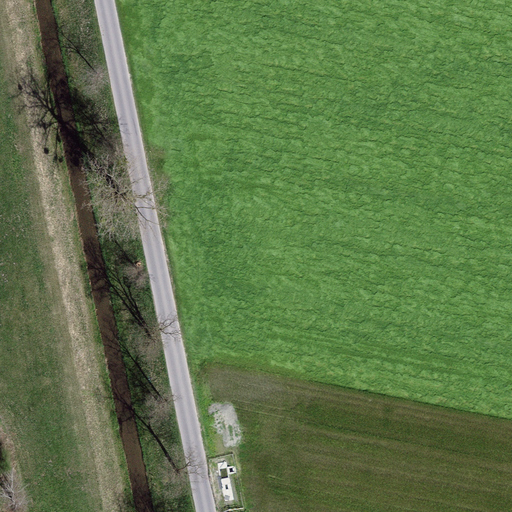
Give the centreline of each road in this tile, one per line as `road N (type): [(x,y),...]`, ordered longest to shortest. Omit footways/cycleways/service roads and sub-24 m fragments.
road 1 (unclassified): [(205,511),(103,0)]
road 2 (track): [(0,175),(7,121),(0,46)]
